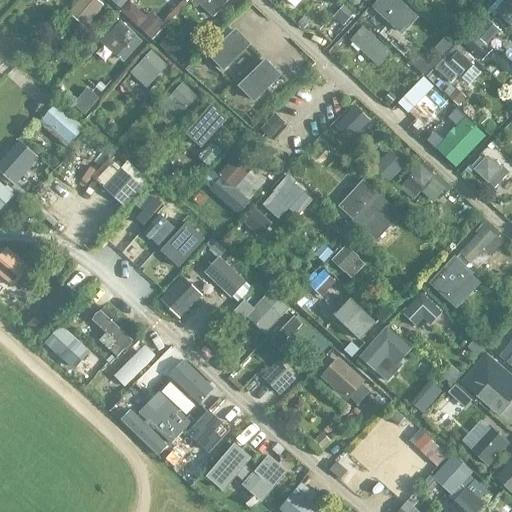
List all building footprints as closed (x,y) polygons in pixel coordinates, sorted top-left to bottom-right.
[(102,7),(94,0),(79,0),(70,11),(87,26),(102,7)] [(131,0),(122,10),(153,39),(168,23),(152,8),(147,13),(133,0),(131,0)] [(194,0),(191,4),(210,21),(229,0),(194,0)] [(398,0),(382,0),(375,7),(395,26),(409,12),(402,6),(403,5),(398,0)] [(511,0),(498,0),(492,7),(508,23),(511,18),(511,0)] [(127,61),(145,38),(119,18),(101,40),(127,61)] [(488,18),(473,34),(487,46),(490,43),(505,56),(511,48),(511,43),(500,32),(501,30),(488,18)] [(362,25),(350,41),(382,63),(393,47),(362,25)] [(224,69),(253,43),(238,26),(209,52),(224,69)] [(176,62),(187,52),(171,35),(160,44),(176,62)] [(227,69),(256,100),(283,74),(254,43),(227,69)] [(147,87),(169,64),(153,48),(131,71),(147,87)] [(457,52),(447,65),(462,78),(473,65),(457,52)] [(180,116),(200,95),(185,81),(165,101),(180,116)] [(429,118),(445,91),(429,82),(413,109),(429,118)] [(354,135),(372,120),(356,102),(339,117),(354,135)] [(203,144),(227,119),(213,105),(189,131),(203,144)] [(272,135),(285,121),(277,114),(264,127),(272,135)] [(457,166),(487,134),(467,115),(436,146),(457,166)] [(0,169),(15,184),(41,157),(22,138),(0,159),(0,169)] [(394,149),(377,163),(389,179),(407,165),(394,149)] [(250,196),(264,178),(237,155),(210,188),(240,214),(253,198),(250,196)] [(488,156),(475,170),(495,188),(507,174),(488,156)] [(424,160),(401,185),(416,199),(424,190),(435,200),(450,183),(424,160)] [(112,162),(98,178),(124,203),(147,179),(128,161),(120,169),(112,162)] [(266,239),(310,194),(287,171),(243,217),(266,239)] [(379,238),(402,213),(365,177),(341,202),(379,238)] [(0,179),(0,211),(16,195),(0,179)] [(145,223),(165,204),(158,196),(138,215),(145,223)] [(161,208),(143,232),(154,240),(172,217),(161,208)] [(182,267),(206,234),(186,219),(161,252),(182,267)] [(497,237),(485,226),(459,254),(471,265),(497,237)] [(347,244),(339,253),(353,265),(361,256),(347,244)] [(0,275),(12,288),(32,267),(9,245),(0,254),(0,275)] [(232,295),(247,279),(220,253),(205,269),(232,295)] [(463,278),(450,265),(435,280),(449,293),(463,278)] [(313,283),(324,294),(337,281),(325,270),(313,283)] [(180,316),(205,293),(185,272),(161,295),(180,316)] [(433,323),(446,308),(424,289),(404,312),(417,324),(425,315),(433,323)] [(335,313),(360,339),(378,322),(354,296),(335,313)] [(319,298),(312,305),(329,319),(336,312),(319,298)] [(108,331),(101,339),(120,355),(138,334),(104,305),(93,318),(108,331)] [(46,344),(74,367),(91,347),(62,324),(46,344)] [(387,380),(416,349),(389,325),(360,355),(387,380)] [(146,342),(115,374),(126,384),(157,353),(146,342)] [(173,368),(183,358),(173,348),(163,358),(173,368)] [(511,372),(488,350),(461,379),(498,414),(511,400),(511,372)] [(352,401),(370,382),(341,354),(323,373),(352,401)] [(263,375),(281,393),(298,377),(280,358),(263,375)] [(122,418),(161,456),(195,421),(192,418),(218,391),(184,359),(168,375),(171,378),(139,411),(134,406),(122,418)] [(426,411),(444,389),(430,378),(412,400),(426,411)] [(448,392),(466,407),(475,397),(457,381),(448,392)] [(490,464),(511,440),(483,417),(462,441),(490,464)] [(411,439),(438,464),(448,452),(422,427),(411,439)] [(207,475),(226,490),(237,476),(240,479),(257,457),(236,440),(207,475)] [(270,452),(243,483),(263,500),(290,470),(270,452)] [(511,459),(497,476),(511,490),(511,459)] [(445,511),(478,511),(495,494),(476,477),(444,511),(445,511)] [(280,508),(285,511),(322,511),(325,509),(298,486),(280,508)]
